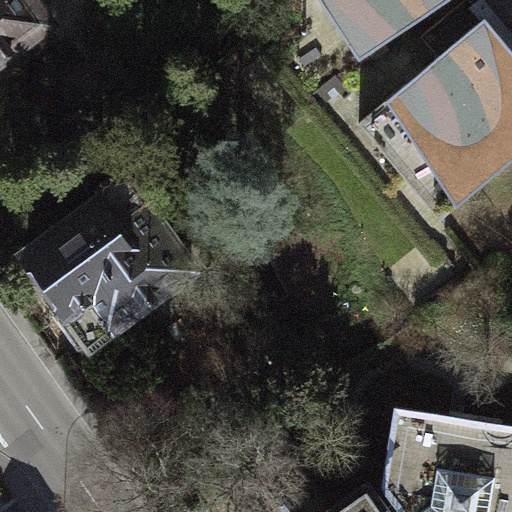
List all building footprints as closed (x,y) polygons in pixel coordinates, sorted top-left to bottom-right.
[(47,0),(0,0),(0,83),(71,36),(47,0)] [(434,0),(317,0),(354,54),(434,0)] [(511,53),(476,10),(379,84),(383,90),(352,113),(432,215),(449,201),(471,182),(511,146),(511,53)] [(131,174),(25,249),(95,346),(200,271),(131,174)] [(285,469),(216,511),(511,511),(511,422),(390,402),(375,488),(359,472),(309,505),(285,469)]
